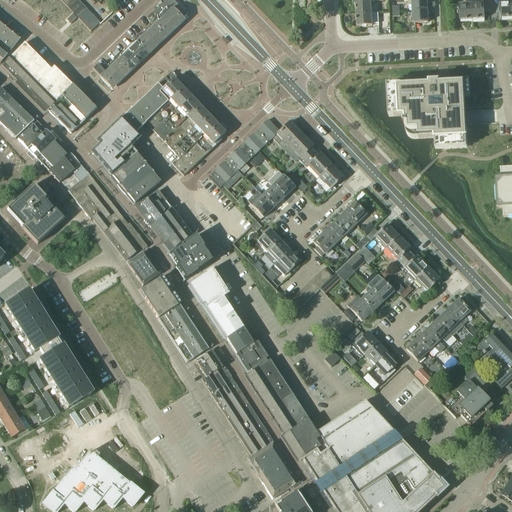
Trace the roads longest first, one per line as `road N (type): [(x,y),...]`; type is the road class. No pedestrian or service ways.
road 1 (residential): [(213,511),(247,489),(247,478),(108,252)]
road 2 (residential): [(176,191),(316,412),(365,394)]
road 3 (residential): [(161,511),(156,467),(122,412),(122,385),(59,283)]
road 4 (residential): [(153,0),(73,72),(0,8)]
road 5 (residential): [(385,395),(414,368),(390,343),(467,273)]
road 6 (residential): [(284,294),(314,263),(296,238),(370,171)]
road 7 (residential): [(289,85),(176,191)]
road 8 (residential): [(473,39),(332,46)]
road 9 (tertiary): [(467,273),(370,171)]
road 10 (residential): [(466,490),(365,394)]
